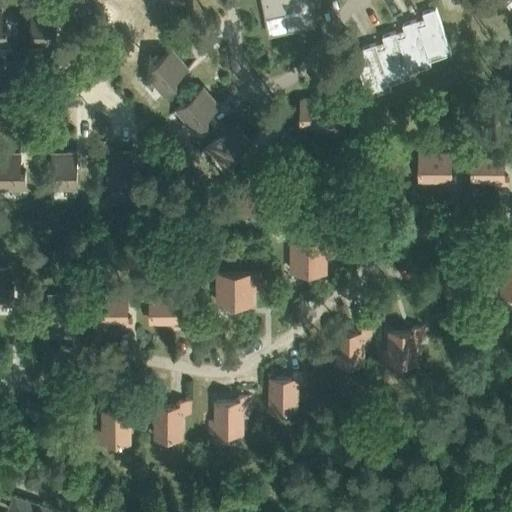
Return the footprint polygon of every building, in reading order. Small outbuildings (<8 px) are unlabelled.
[(33,10),(33,36),(33,56),(34,56),(34,45),(57,45),(57,0),(55,0),(56,10),(33,10)] [(262,0),(266,17),(285,13),(288,30),(317,24),(312,0),(262,0)] [(416,18),(429,59),(430,59),(428,54),(450,47),(437,6),(425,10),(430,25),(420,28),(416,18)] [(396,30),(409,71),(410,70),(408,66),(429,59),(416,18),(405,22),(410,37),(400,40),(396,30)] [(376,42),(389,82),(390,82),(388,78),(409,71),(396,30),(385,34),(390,48),(380,52),(376,42)] [(389,82),(376,42),(365,46),(370,60),(358,64),(367,90),(389,82)] [(137,78),(138,79),(147,71),(165,93),(178,82),(175,78),(197,59),(196,58),(187,65),(173,48),(137,78)] [(169,115),(170,116),(178,109),(196,131),(210,119),(206,115),(228,97),(227,96),(219,103),(204,85),(169,115)] [(326,131),(338,131),(338,121),(333,121),(333,98),(302,98),(302,124),(325,124),(326,131)] [(199,152),(200,153),(209,146),(224,164),(259,134),(258,133),(250,140),(235,122),(199,152)] [(0,186),(27,187),(27,169),(22,169),(21,140),(20,140),(20,152),(0,151),(0,186)] [(109,171),(109,198),(110,198),(110,186),(139,187),(138,169),(134,169),(133,140),(132,140),(132,151),(109,151),(109,171)] [(53,198),(55,198),(55,187),(78,187),(78,141),(76,141),(76,151),(53,151),(53,198)] [(444,185),(456,185),(456,175),(451,175),(452,152),(432,152),(432,146),(421,146),(420,178),(444,178),(444,185)] [(496,185),(509,185),(509,175),(504,175),(504,152),(473,152),(473,178),(496,178),(496,185)] [(289,176),(243,176),(243,209),(279,210),(279,195),(288,196),(289,176)] [(334,236),(289,235),(289,269),(325,270),(325,255),(334,255),(334,236)] [(447,290),(473,291),(474,268),(480,268),(481,255),(471,255),(470,260),(448,259),(447,290)] [(0,267),(0,302),(15,303),(15,285),(10,285),(10,256),(8,256),(8,267),(0,267)] [(503,292),(511,292),(511,261),(504,261),(503,292)] [(262,268),(216,268),(216,301),(252,302),(252,288),(261,288),(262,268)] [(72,281),(72,293),(49,293),(49,339),(51,339),(51,328),(74,328),(74,281),(72,281)] [(175,320),(175,326),(187,326),(187,316),(183,316),(182,293),(151,294),(151,320),(175,320)] [(128,317),(128,294),(97,294),(97,300),(97,320),(120,320),(120,326),(133,326),(133,317),(128,317)] [(337,361),(364,361),(364,338),(370,338),(370,325),(360,325),(360,330),(338,330),(337,361)] [(383,361),(416,361),(417,338),(423,338),(423,325),(413,325),(413,330),(391,330),(390,350),(383,350),(383,361)] [(271,407),(297,407),(297,384),(304,384),(304,372),(294,371),(294,376),(271,376),(271,407)] [(211,419),(211,430),(243,430),(243,407),(249,407),(249,394),(239,394),(239,399),(217,399),(217,419),(211,419)] [(156,435),(182,435),(182,412),(189,412),(189,399),(179,399),(179,404),(156,404),(156,435)] [(104,429),(97,429),(97,440),(130,440),(130,416),(136,416),(136,404),(126,404),(126,409),(104,409),(104,429)] [(32,456),(15,464),(20,475),(37,467),(32,456)] [(52,456),(44,460),(52,474),(60,470),(52,456)] [(10,508),(21,511),(20,511),(61,511),(62,511),(15,494),(10,508)]
